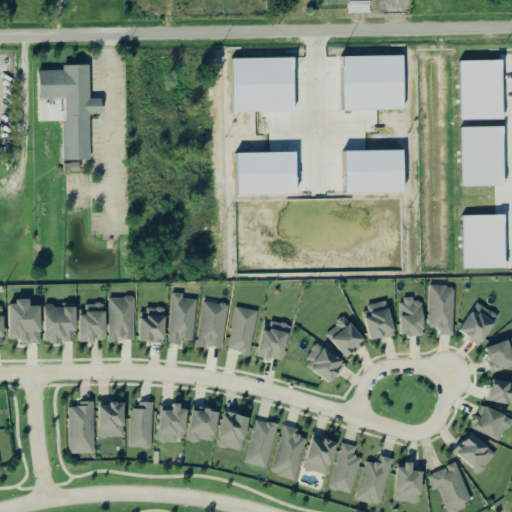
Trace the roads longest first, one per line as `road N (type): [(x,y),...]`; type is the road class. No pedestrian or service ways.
road 1 (residential): [(0,377),(197,379),(417,435),(440,424),(456,372),(379,374),(358,419)]
road 2 (residential): [(0,35),(511,30)]
road 3 (residential): [(257,511),(134,494),(0,510)]
road 4 (residential): [(48,500),(34,377)]
